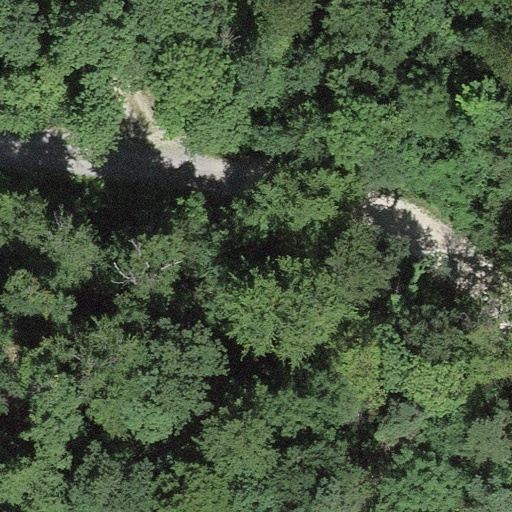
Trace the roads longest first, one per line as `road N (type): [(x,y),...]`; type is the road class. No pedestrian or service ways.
road 1 (track): [(0,143),(161,165),(316,201),(403,249),(502,320),(511,341)]
road 2 (track): [(161,165),(93,0)]
